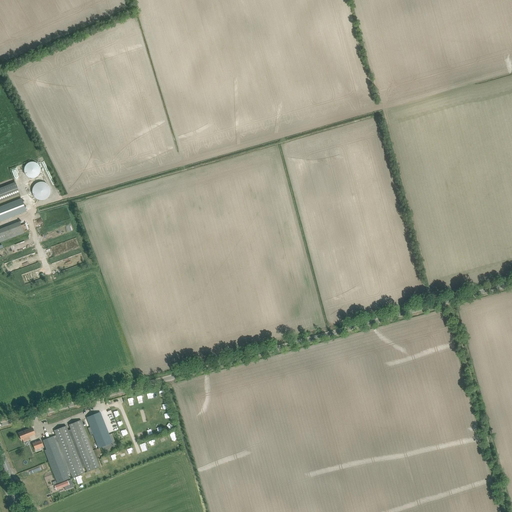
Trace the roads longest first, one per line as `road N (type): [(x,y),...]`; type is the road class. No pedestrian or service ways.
road 1 (unclassified): [(0,424),(511,283)]
road 2 (track): [(447,300),(504,511)]
